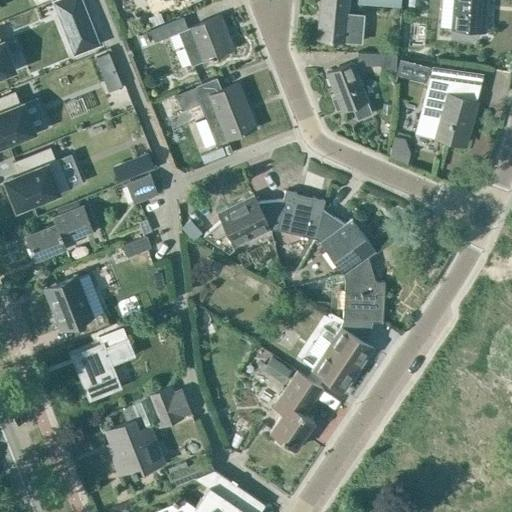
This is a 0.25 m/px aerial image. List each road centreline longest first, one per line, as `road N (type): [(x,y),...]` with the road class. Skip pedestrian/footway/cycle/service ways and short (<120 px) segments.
road 1 (residential): [(303,511),(489,221)]
road 2 (residential): [(489,221),(318,143),(278,49)]
